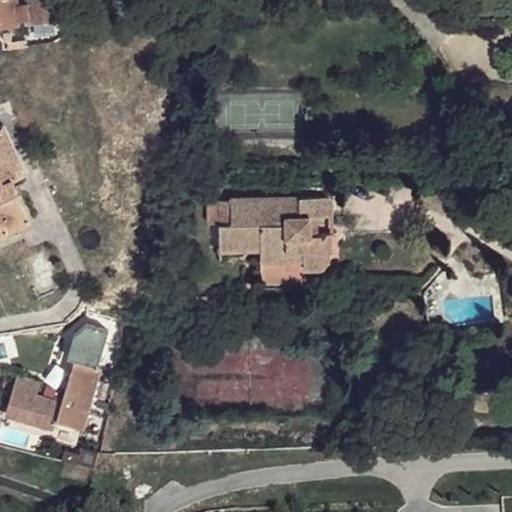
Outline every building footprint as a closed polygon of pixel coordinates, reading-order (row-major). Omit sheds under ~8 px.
[(57,0),(0,0),(0,21),(19,20),(19,17),(29,16),(29,19),(59,16),(57,0)] [(30,30),(60,27),(59,16),(29,19),(30,30)] [(4,125),(0,126),(0,236),(32,223),(11,179),(25,172),(4,125)] [(220,248),(220,251),(261,250),(261,262),(303,260),(303,269),(320,269),(324,266),(326,262),(325,233),(310,234),(310,217),(331,216),(331,198),(231,199),(231,201),(231,224),(219,225),(220,248)] [(231,201),(219,202),(219,225),(231,224),(231,201)] [(220,248),(219,225),(210,225),(211,249),(220,248)] [(261,262),(261,270),(303,269),(303,260),(261,262)] [(214,297),(191,298),(192,315),(214,314),(214,297)] [(17,373),(7,405),(19,409),(17,417),(52,428),(55,418),(82,427),(101,366),(74,358),(65,388),(62,400),(36,392),(40,380),(17,373)] [(19,409),(7,405),(5,413),(17,417),(19,409)] [(80,446),(76,462),(92,467),(96,450),(80,446)]
